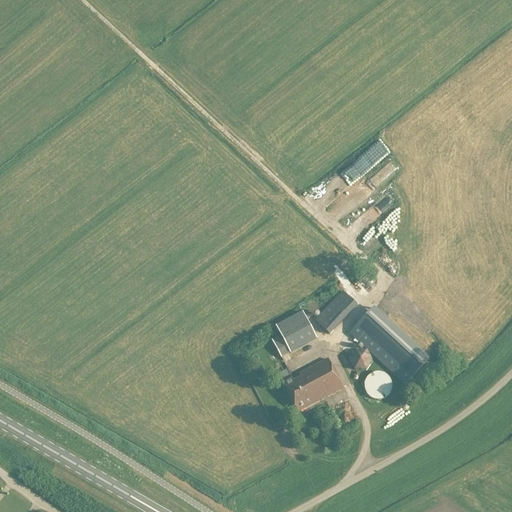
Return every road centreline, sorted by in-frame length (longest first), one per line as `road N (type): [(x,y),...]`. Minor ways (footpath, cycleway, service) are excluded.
road 1 (unclassified): [(291,511),(436,429),(511,369)]
road 2 (unclassified): [(208,511),(0,382)]
road 3 (secondary): [(158,511),(0,420)]
